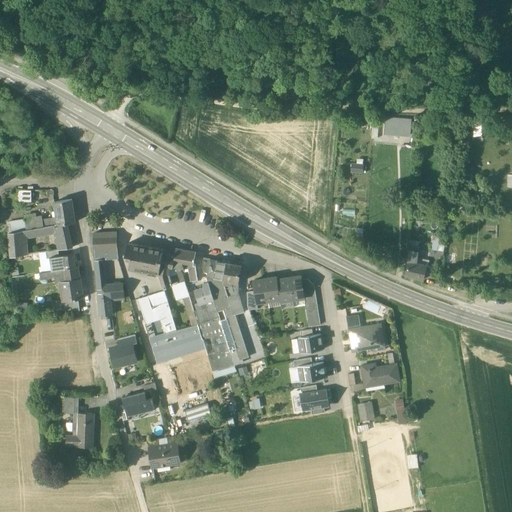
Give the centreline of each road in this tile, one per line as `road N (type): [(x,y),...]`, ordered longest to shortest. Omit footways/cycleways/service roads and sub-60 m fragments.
road 1 (secondary): [(511,332),(358,276),(112,133)]
road 2 (track): [(511,108),(272,108),(141,93),(117,115)]
road 3 (residential): [(351,419),(319,273),(154,226),(85,185)]
road 4 (residential): [(85,185),(104,367),(139,488)]
road 5 (secondary): [(112,133),(0,71)]
